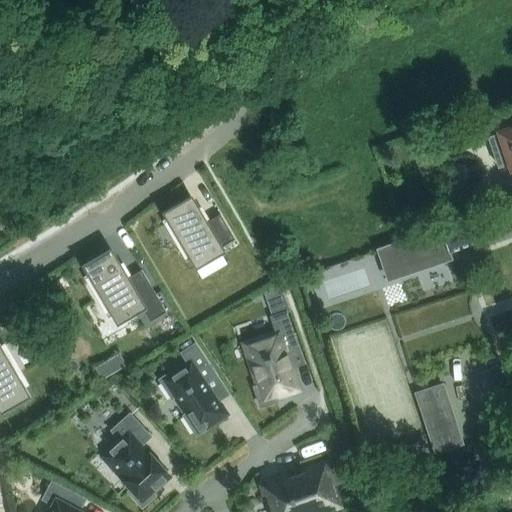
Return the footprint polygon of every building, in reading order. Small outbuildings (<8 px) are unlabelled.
[(511,125),(497,131),(498,133),(487,136),(497,165),(507,161),(510,168),(511,166),(511,125)] [(410,145),(416,163),(448,153),(443,135),(410,145)] [(190,197),(162,213),(189,260),(190,260),(195,268),(204,262),(205,263),(212,259),(211,258),(220,253),(221,255),(224,254),(220,247),(234,239),(220,214),(205,222),(190,197)] [(480,240),(473,221),(450,229),(448,225),(404,241),(412,264),(480,240)] [(110,249),(81,266),(116,325),(142,310),(149,322),(166,312),(141,270),(127,278),(110,249)] [(397,310),(403,331),(484,310),(478,289),(397,310)] [(283,348),(296,344),(285,313),(271,317),(276,332),(243,344),(257,385),(254,387),(260,406),(275,401),(274,397),(297,389),(283,348)] [(193,345),(190,341),(180,348),(183,352),(193,345)] [(29,395),(0,344),(0,408),(3,413),(5,412),(4,410),(29,395)] [(187,413),(183,415),(194,432),(223,413),(204,385),(216,377),(194,345),(182,353),(189,364),(161,382),(171,397),(175,395),(187,413)] [(122,352),(97,363),(102,375),(127,365),(122,352)] [(443,383),(414,392),(434,454),(462,445),(443,383)] [(128,491),(142,506),(153,495),(151,492),(169,476),(140,444),(149,436),(129,415),(112,430),(120,439),(101,456),(131,488),(128,491)] [(305,474),(265,487),(273,511),(316,511),(315,508),(334,502),(328,485),(343,480),(333,451),(301,462),(301,464),(302,463),(305,474)] [(76,511),(83,499),(51,483),(43,499),(57,506),(53,511),(76,511)]
